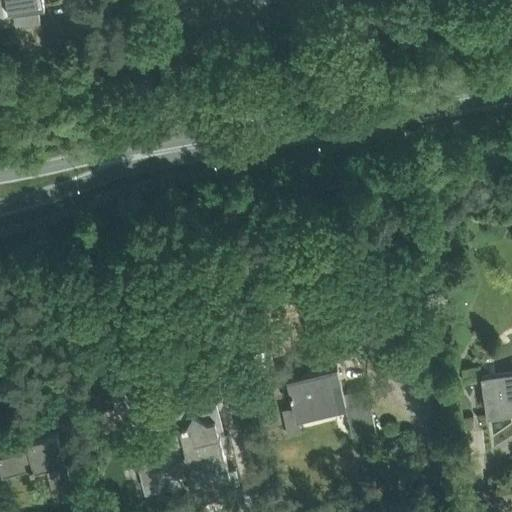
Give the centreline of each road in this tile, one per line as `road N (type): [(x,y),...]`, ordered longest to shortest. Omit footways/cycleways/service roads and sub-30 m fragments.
road 1 (tertiary): [(124,162),(511,89)]
road 2 (tertiary): [(0,207),(124,162)]
road 3 (tertiary): [(124,162),(0,176)]
